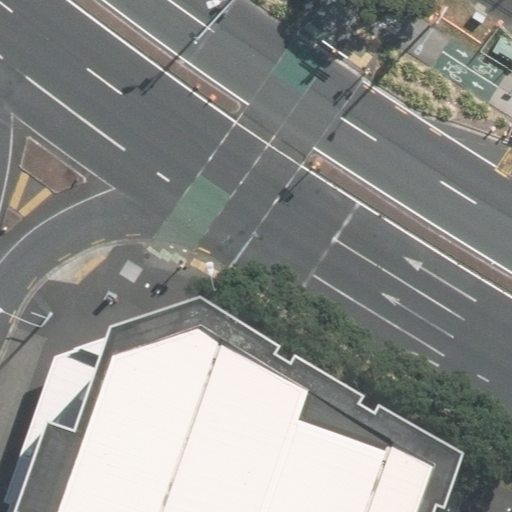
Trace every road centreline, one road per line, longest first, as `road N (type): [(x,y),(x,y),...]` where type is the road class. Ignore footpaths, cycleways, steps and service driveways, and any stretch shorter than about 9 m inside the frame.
road 1 (primary): [(511,353),(225,171)]
road 2 (primary): [(259,0),(313,46),(511,169)]
road 3 (primary): [(225,171),(0,5)]
road 4 (residential): [(225,171),(63,233),(0,296)]
